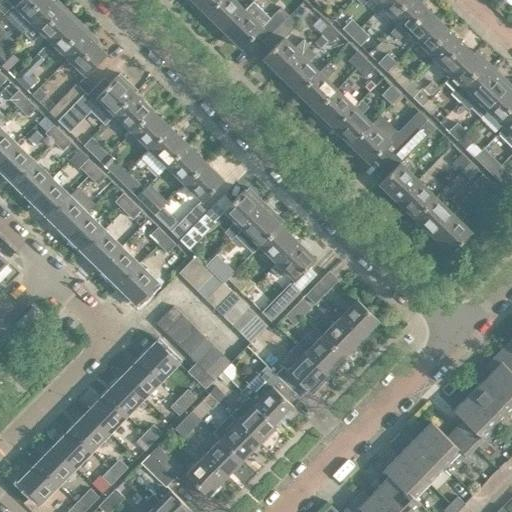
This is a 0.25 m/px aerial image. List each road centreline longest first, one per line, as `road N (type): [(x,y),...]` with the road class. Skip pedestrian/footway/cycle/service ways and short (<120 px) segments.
road 1 (unclassified): [(456,327),(115,0)]
road 2 (unclassified): [(0,454),(114,334),(47,268)]
road 3 (unclassified): [(277,511),(456,327)]
